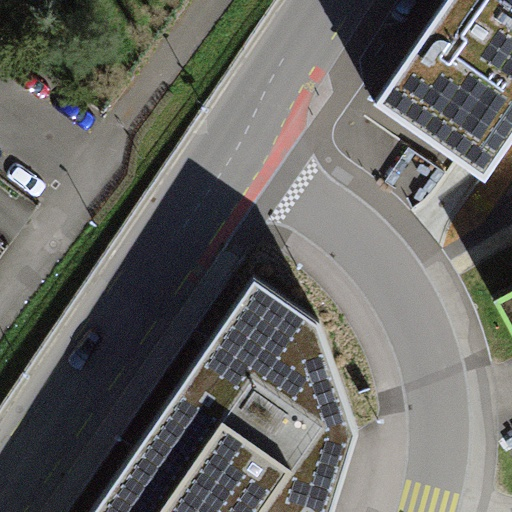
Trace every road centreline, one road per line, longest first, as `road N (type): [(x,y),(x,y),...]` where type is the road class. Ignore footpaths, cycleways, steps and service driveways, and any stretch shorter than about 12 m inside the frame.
road 1 (unclassified): [(428,511),(443,457),(439,394),(417,325),(372,262),(228,158)]
road 2 (residential): [(0,500),(228,158)]
road 3 (residential): [(128,126),(0,310)]
road 4 (residential): [(228,158),(331,0)]
